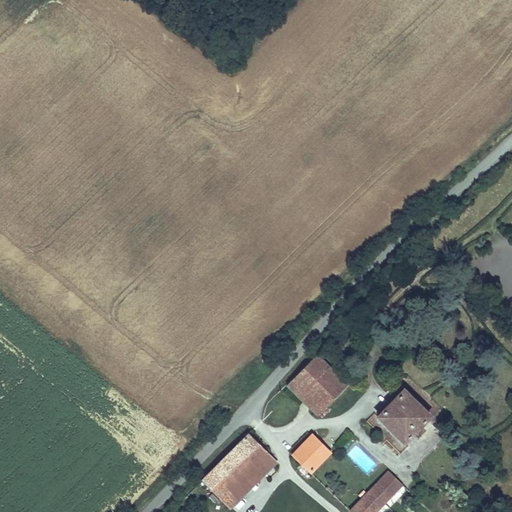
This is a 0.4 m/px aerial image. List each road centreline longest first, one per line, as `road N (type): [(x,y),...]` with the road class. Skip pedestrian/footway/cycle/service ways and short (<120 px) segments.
road 1 (unclassified): [(511,138),(355,282),(244,412),(144,511)]
road 2 (track): [(511,196),(394,300),(373,336),(372,386)]
